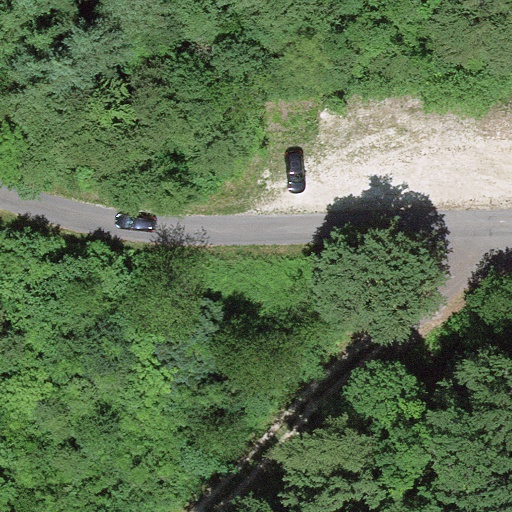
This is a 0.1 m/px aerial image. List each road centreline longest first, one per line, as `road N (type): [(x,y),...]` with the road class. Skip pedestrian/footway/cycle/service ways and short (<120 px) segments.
road 1 (unclassified): [(0,199),(163,236),(511,226)]
road 2 (track): [(189,511),(511,240)]
